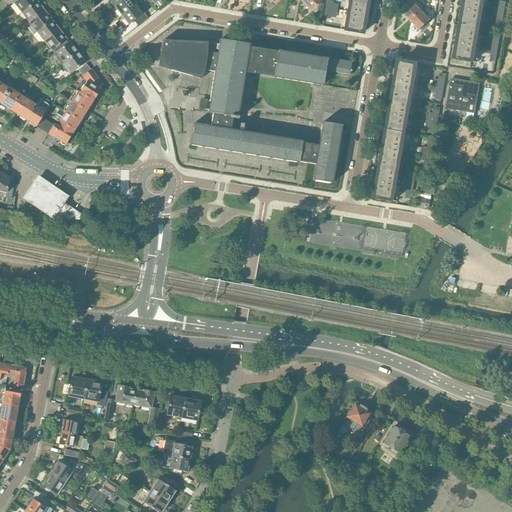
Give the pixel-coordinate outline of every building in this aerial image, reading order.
[(35,0),(18,0),(16,2),(23,11),(21,13),(21,14),(23,12),(36,2),(37,1),(36,1),(35,0)] [(121,0),(114,6),(117,10),(117,12),(119,14),(120,15),(121,16),(134,5),(130,0),(121,0)] [(159,0),(156,3),(160,9),(167,3),(163,0),(159,0)] [(303,0),(302,1),(310,10),(320,1),(318,0),(303,0)] [(362,33),(367,0),(349,0),(344,30),(362,33)] [(464,0),(460,25),(478,28),(483,0),(464,0)] [(326,1),(323,19),(329,20),(330,18),(335,18),(338,5),(333,4),(333,2),(326,1)] [(499,8),(494,7),(492,19),(496,20),(495,27),(501,28),(505,2),(500,1),(499,8)] [(36,2),(23,12),(30,21),(28,23),(30,21),(44,11),(44,10),(43,11),(36,2)] [(411,21),(420,11),(412,2),(402,11),(411,21)] [(134,5),(121,16),(124,20),(124,21),(126,24),(128,24),(128,25),(133,21),(138,26),(148,18),(143,13),(142,14),(138,9),(139,8),(136,4),(134,5)] [(51,20),(44,11),(30,21),(38,31),(35,32),(36,33),(38,31),(51,21),(52,20),(51,20)] [(420,11),(411,21),(419,29),(429,20),(420,11)] [(51,21),(38,31),(45,40),(43,42),(45,40),(59,30),(59,29),(58,30),(51,21)] [(472,62),(478,28),(460,25),(454,59),(472,62)] [(59,30),(45,40),(53,50),(50,52),(51,52),(67,39),(66,39),(59,30)] [(495,61),(496,58),(499,36),(494,35),(493,41),(488,41),(486,53),(491,54),(490,60),(495,61)] [(237,117),(238,109),(239,104),(239,103),(244,72),(252,74),(254,74),(254,72),(273,75),(272,78),(322,86),(322,84),(328,85),(330,72),(334,72),(334,73),(349,75),(349,72),(351,72),(351,71),(350,70),(351,63),(332,59),(331,62),(326,61),(326,58),(326,60),(276,52),(276,53),(256,49),(256,51),(248,50),(249,45),(220,40),(217,58),(211,57),(207,56),(207,43),(162,41),(158,67),(201,79),(205,66),(215,68),(210,101),(207,101),(206,110),(208,110),(208,113),(212,114),(210,127),(192,124),(189,145),(297,163),(298,163),(298,162),(301,163),(315,165),(312,181),(331,184),(341,126),(322,123),(318,146),(301,143),(302,143),(230,131),(230,130),(232,119),(237,120),(237,118),(237,117)] [(69,43),(55,54),(61,61),(76,49),(74,46),(72,47),(69,43)] [(29,46),(24,49),(28,54),(32,50),(29,46)] [(66,67),(81,55),(76,49),(61,61),(66,67)] [(71,73),(84,62),(81,59),(83,57),(81,55),(66,67),(71,73)] [(11,63),(14,58),(11,56),(8,62),(5,67),(8,69),(12,63),(11,63)] [(26,61),(23,68),(27,71),(31,63),(26,61)] [(393,96),(411,99),(417,65),(399,62),(393,96)] [(77,92),(93,102),(96,97),(95,96),(102,85),(90,70),(82,76),(86,82),(79,93),(77,92)] [(441,100),(445,75),(440,74),(439,80),(433,79),(431,92),(436,93),(435,99),(441,100)] [(480,84),(472,82),(451,79),(446,104),(467,107),(467,112),(474,114),(480,84)] [(0,103),(10,88),(0,81),(0,103)] [(58,95),(67,87),(63,83),(53,91),(58,95)] [(26,98),(10,88),(0,103),(0,104),(0,105),(4,108),(5,107),(15,114),(26,98)] [(85,111),(86,111),(88,107),(90,107),(93,102),(77,92),(71,102),(85,111)] [(405,133),(411,99),(393,96),(387,130),(405,133)] [(36,104),(26,98),(15,114),(20,117),(19,118),(23,121),(24,119),(25,120),(36,104)] [(38,99),(36,104),(25,120),(30,123),(29,124),(34,127),(34,126),(36,127),(46,110),(49,106),(38,99)] [(71,102),(65,112),(80,122),(83,117),(82,116),(85,111),(71,102)] [(435,134),(439,109),(434,108),(433,114),(428,113),(425,126),(431,126),(429,133),(435,134)] [(60,123),(73,131),(76,126),(77,127),(80,122),(65,112),(61,118),(55,114),(53,119),(58,122),(60,123)] [(43,131),(48,122),(43,119),(37,128),(43,131)] [(48,122),(43,131),(60,142),(60,144),(63,146),(66,145),(68,142),(67,141),(73,131),(60,123),(57,128),(48,122)] [(399,165),(405,133),(387,130),(381,162),(399,165)] [(429,168),(433,143),(428,142),(427,148),(422,147),(419,160),(425,161),(423,167),(429,168)] [(399,165),(381,162),(375,198),(393,201),(399,165)] [(13,186),(7,185),(9,178),(0,172),(0,192),(6,194),(5,198),(11,199),(13,186)] [(411,198),(415,173),(410,172),(409,179),(404,178),(401,190),(407,191),(405,197),(411,198)] [(68,196),(67,195),(39,178),(35,185),(25,200),(53,218),(68,196)] [(436,182),(421,180),(416,207),(429,209),(431,195),(434,195),(436,182)] [(55,216),(59,219),(78,220),(82,215),(68,206),(69,206),(68,205),(67,206),(63,203),(55,215),(54,215),(54,216),(55,217),(55,216)] [(16,366),(0,363),(0,375),(1,373),(7,374),(7,373),(14,374),(15,374),(16,366)] [(14,376),(12,389),(20,391),(21,391),(26,368),(16,366),(15,374),(14,374),(14,376)] [(82,399),(86,380),(71,377),(67,396),(82,399)] [(86,380),(82,399),(97,402),(100,382),(86,380)] [(132,405),(135,391),(128,389),(128,388),(117,386),(115,401),(132,405)] [(4,387),(4,388),(3,396),(18,399),(20,391),(12,389),(4,387)] [(150,408),(150,407),(153,392),(142,390),(142,392),(135,391),(132,405),(150,408)] [(1,404),(17,407),(18,399),(3,396),(1,404)] [(181,418),(185,398),(170,396),(166,415),(181,418)] [(185,398),(181,418),(196,421),(200,401),(185,398)] [(110,421),(114,400),(107,399),(103,420),(110,421)] [(17,407),(1,404),(0,403),(0,411),(15,415),(17,407)] [(356,404),(352,411),(350,412),(348,414),(349,416),(348,417),(355,422),(352,427),(352,428),(357,431),(359,430),(362,426),(365,428),(370,421),(368,419),(371,414),(366,411),(367,410),(362,406),(361,407),(356,404)] [(103,420),(105,406),(99,405),(96,419),(103,420)] [(66,413),(80,416),(81,410),(67,407),(66,413)] [(148,420),(147,427),(154,429),(156,421),(158,409),(152,408),(150,407),(150,408),(148,420)] [(0,419),(14,422),(15,415),(0,411),(0,419)] [(162,431),(164,418),(158,416),(155,430),(162,431)] [(0,419),(0,429),(13,431),(14,422),(0,419)] [(60,433),(77,436),(79,423),(63,420),(60,433)] [(103,426),(112,430),(114,426),(105,422),(103,426)] [(411,437),(394,426),(390,432),(383,442),(384,443),(384,444),(386,447),(389,447),(389,446),(401,453),(405,446),(406,446),(408,444),(408,442),(408,441),(411,437)] [(192,431),(178,428),(177,435),(191,438),(192,431)] [(0,436),(11,439),(12,432),(13,431),(0,429),(0,436)] [(117,437),(129,439),(130,431),(118,429),(117,437)] [(60,433),(58,445),(80,450),(83,438),(77,436),(60,433)] [(11,441),(0,439),(0,459),(2,461),(10,450),(11,441)] [(166,455),(171,457),(189,460),(191,447),(185,446),(185,445),(178,444),(178,445),(174,444),(174,442),(164,440),(161,454),(166,455)] [(341,454),(350,460),(356,450),(350,446),(349,448),(347,446),(341,454)] [(65,449),(64,455),(77,459),(79,453),(65,449)] [(136,461),(124,453),(120,459),(132,467),(136,461)] [(189,460),(171,457),(169,469),(187,473),(189,460)] [(50,474),(64,484),(69,477),(71,478),(74,473),(81,478),(84,473),(88,467),(77,463),(75,467),(73,465),(69,470),(58,463),(56,465),(54,464),(49,471),(51,472),(50,474)] [(64,484),(50,474),(42,486),(44,487),(43,488),(48,492),(49,491),(57,495),(64,484)] [(102,485),(115,494),(119,488),(106,480),(102,485)] [(150,492),(167,503),(175,492),(158,481),(150,492)] [(115,494),(102,485),(98,491),(111,500),(115,494)] [(161,511),(167,503),(150,492),(143,503),(156,511),(161,511)] [(33,501),(26,511),(27,511),(51,511),(53,510),(47,507),(46,509),(33,501)]
